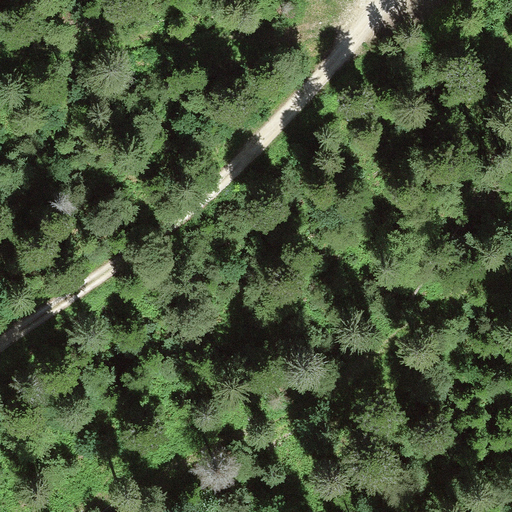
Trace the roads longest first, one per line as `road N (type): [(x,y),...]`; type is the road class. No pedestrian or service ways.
road 1 (track): [(0,341),(169,224),(381,0)]
road 2 (track): [(511,261),(264,433),(206,450),(85,511)]
